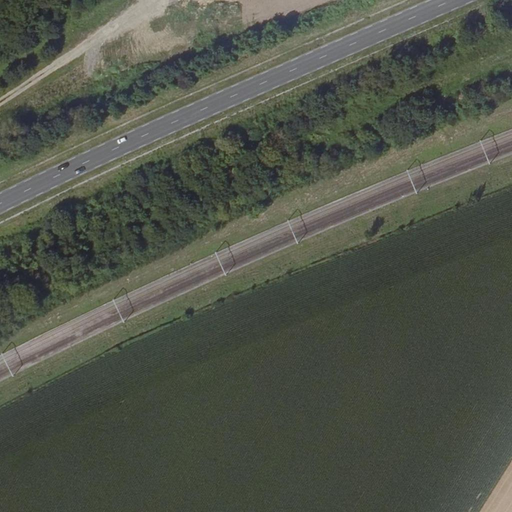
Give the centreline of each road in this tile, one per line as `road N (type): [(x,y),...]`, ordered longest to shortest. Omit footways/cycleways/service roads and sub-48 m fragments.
road 1 (secondary): [(0,205),(449,0)]
road 2 (track): [(0,102),(141,0)]
